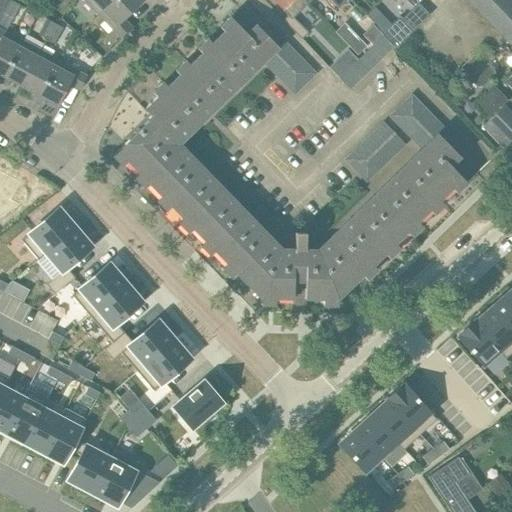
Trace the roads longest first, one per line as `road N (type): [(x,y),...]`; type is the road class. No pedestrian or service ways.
road 1 (residential): [(301,406),(64,155)]
road 2 (unclassified): [(301,406),(511,209)]
road 3 (residential): [(64,155),(117,68),(187,2)]
